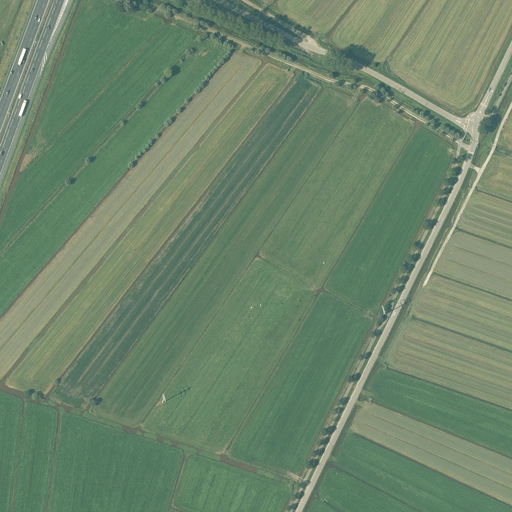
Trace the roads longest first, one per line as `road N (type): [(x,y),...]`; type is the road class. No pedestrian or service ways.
road 1 (unclassified): [(298,511),(454,193),(475,132)]
road 2 (track): [(155,9),(334,81),(368,87),(471,148)]
road 3 (tertiary): [(100,0),(0,279)]
road 4 (unclassified): [(456,120),(217,0)]
road 5 (track): [(423,286),(511,104)]
road 6 (motorway): [(0,159),(59,0)]
road 7 (unclassified): [(0,469),(126,511)]
road 8 (motorway): [(45,0),(0,121)]
